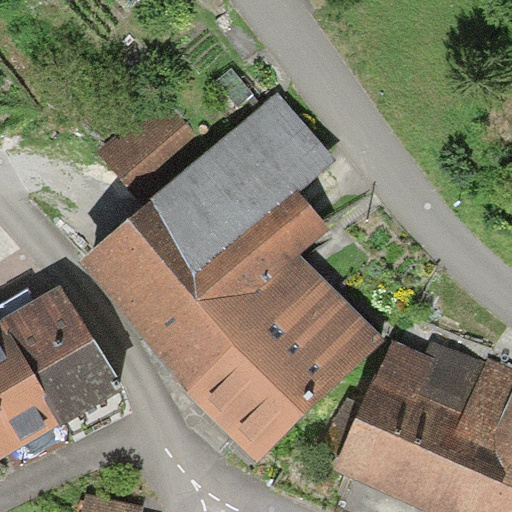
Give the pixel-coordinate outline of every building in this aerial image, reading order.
[(189,123),(159,90),(101,143),(131,176),(189,123)] [(279,93),(81,267),(187,400),(258,467),(385,342),(300,258),(331,237),(297,196),(335,162),(279,93)] [(33,306),(1,325),(2,328),(48,402),(44,404),(59,428),(61,432),(127,393),(61,291),(33,306)] [(0,328),(0,463),(1,463),(59,428),(44,404),(48,402),(2,328),(0,328)] [(358,484),(424,511),(425,511),(489,364),(432,340),(426,355),(393,341),(336,475),(358,484)] [(511,511),(511,369),(492,360),(489,364),(425,511),(511,511)] [(84,496),(79,511),(142,511),(143,510),(84,496)]
